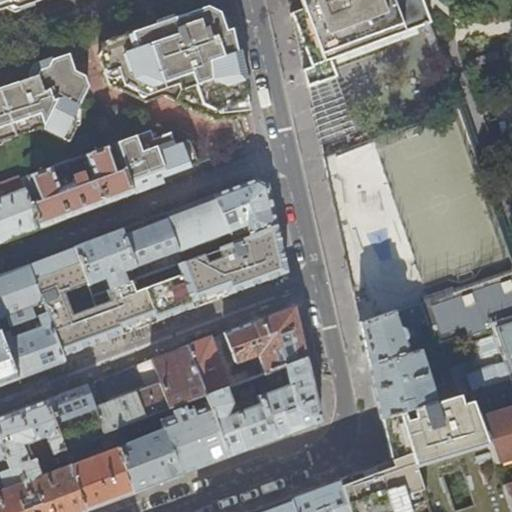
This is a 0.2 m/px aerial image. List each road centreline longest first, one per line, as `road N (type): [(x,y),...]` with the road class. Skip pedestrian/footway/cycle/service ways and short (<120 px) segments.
road 1 (residential): [(165,511),(354,441),(315,281)]
road 2 (residential): [(315,281),(0,399)]
road 3 (residential): [(0,258),(284,153)]
road 4 (residential): [(284,153),(248,0)]
road 5 (residential): [(137,0),(0,45)]
road 6 (residential): [(315,281),(284,153)]
